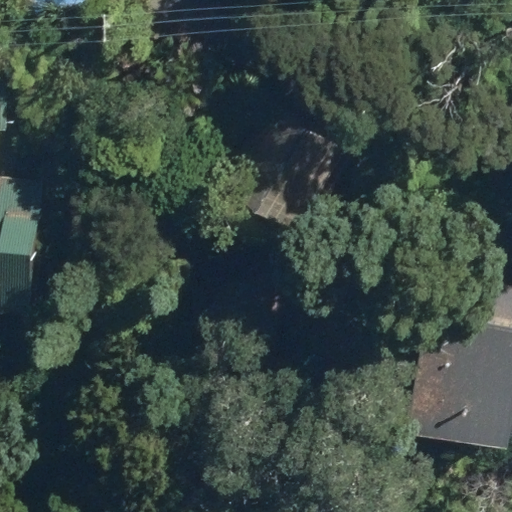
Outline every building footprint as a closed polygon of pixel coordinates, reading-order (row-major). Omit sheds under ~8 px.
[(0,51),(0,128),(8,128),(6,51),(0,51)] [(346,206),(376,135),(290,98),(260,170),(346,206)] [(10,296),(81,300),(88,164),(0,158),(0,256),(12,257),(10,296)] [(445,419),(511,426),(511,282),(459,277),(445,419)] [(222,286),(246,427),(310,417),(301,366),(281,369),(262,280),(222,286)]
